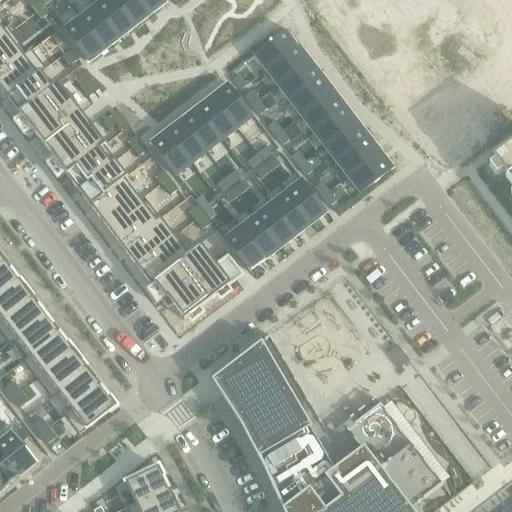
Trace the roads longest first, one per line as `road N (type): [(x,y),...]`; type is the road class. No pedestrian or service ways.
road 1 (residential): [(157,386),(363,220)]
road 2 (residential): [(157,386),(0,185)]
road 3 (residential): [(157,386),(5,511)]
road 4 (residential): [(227,511),(157,386)]
